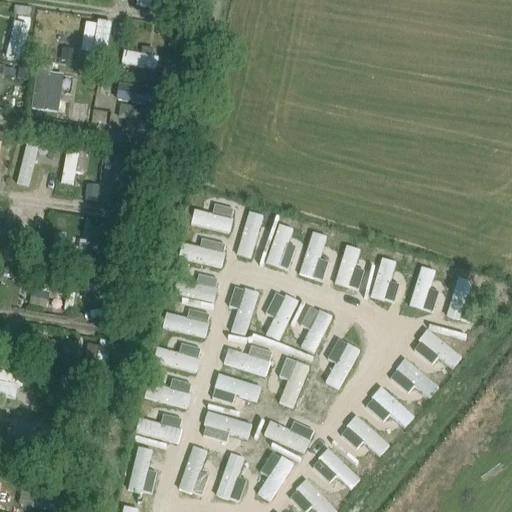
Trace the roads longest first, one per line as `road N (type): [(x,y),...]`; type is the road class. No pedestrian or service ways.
road 1 (track): [(166,511),(227,310),(244,288),(269,281),(337,307),(357,323),(365,350),(356,378),(286,485),(265,507),(243,511)]
road 2 (track): [(111,511),(215,0)]
road 3 (track): [(342,511),(511,318)]
